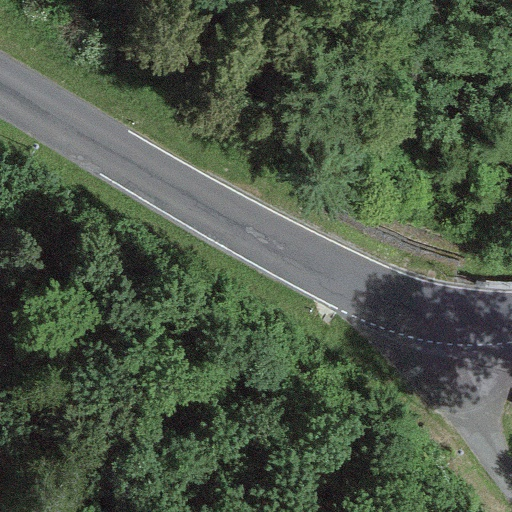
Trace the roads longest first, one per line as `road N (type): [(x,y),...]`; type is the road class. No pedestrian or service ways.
road 1 (tertiary): [(0,84),(293,256),(418,306)]
road 2 (residential): [(511,486),(433,352),(418,306)]
